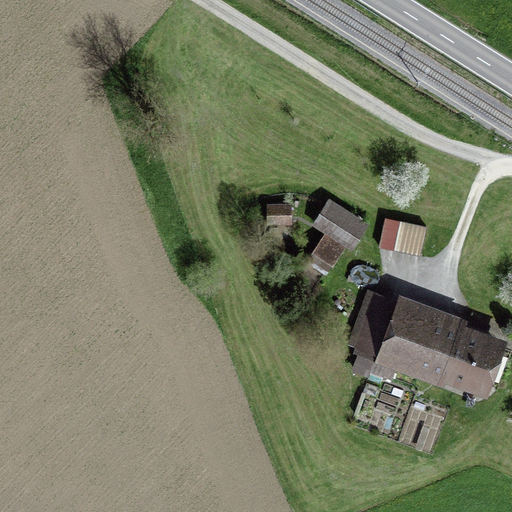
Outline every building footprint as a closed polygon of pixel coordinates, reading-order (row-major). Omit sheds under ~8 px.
[(329,201),(315,222),(350,245),(364,224),(329,201)] [(289,206),(269,206),(269,221),(289,221),(289,206)] [(426,226),(400,221),(394,250),(420,255),(426,226)] [(342,246),(326,235),(311,257),(320,264),(325,256),(333,261),(342,246)] [(368,298),(354,336),(437,367),(434,375),(453,382),(457,374),(483,383),(497,346),(368,298)]
